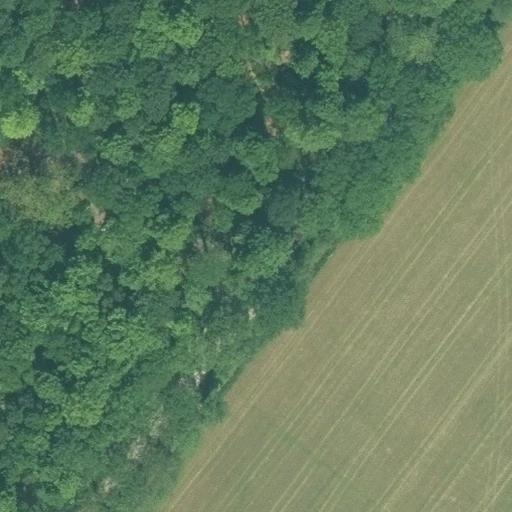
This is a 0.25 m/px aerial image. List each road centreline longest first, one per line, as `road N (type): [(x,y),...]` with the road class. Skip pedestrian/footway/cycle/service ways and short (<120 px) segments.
road 1 (track): [(476,0),(252,295)]
road 2 (track): [(0,117),(237,284)]
road 3 (track): [(252,295),(87,511)]
